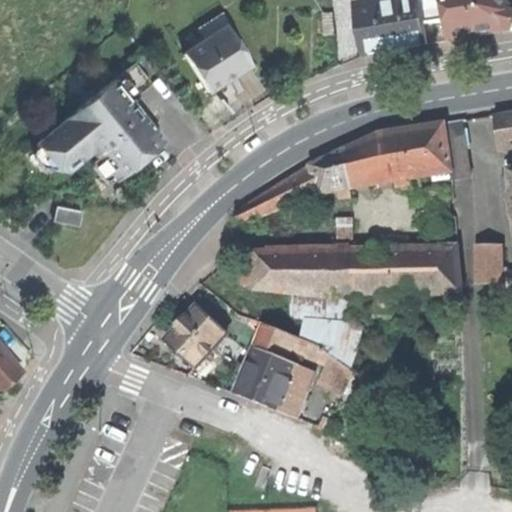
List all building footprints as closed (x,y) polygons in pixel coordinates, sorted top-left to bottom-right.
[(360,0),(355,1),(357,9),(392,3),(391,0),(360,0)] [(357,9),(365,53),(394,47),(428,41),(423,9),(420,0),(408,0),(392,3),(357,9)] [(420,0),(423,9),(443,6),(441,0),(420,0)] [(441,0),(443,6),(447,5),(453,38),(482,33),(511,28),(511,8),(503,0),(441,0)] [(184,53),(208,89),(226,77),(250,62),(226,25),(184,53)] [(140,93),(151,84),(136,65),(124,74),(140,93)] [(140,93),(124,74),(114,82),(129,102),(140,93)] [(129,102),(114,82),(36,145),(61,176),(91,152),(114,181),(138,161),(162,142),(129,102)] [(511,113),(497,117),(502,150),(511,148),(511,113)] [(390,182),(454,172),(446,123),(407,130),(382,134),(390,182)] [(358,187),(390,182),(382,134),(351,145),(358,187)] [(344,190),(358,187),(351,145),(324,156),(320,194),(344,190)] [(241,226),(320,194),(324,156),(306,167),(240,207),(241,226)] [(358,196),(358,187),(344,190),(345,198),(358,196)] [(443,192),(424,194),(428,238),(448,236),(443,192)] [(53,220),(78,225),(80,212),(56,206),(53,220)] [(258,286),(258,290),(300,295),(329,297),(464,295),(460,247),(257,252),(257,255),(242,256),(244,287),(258,286)] [(500,272),(497,248),(476,249),(479,288),(498,287),(500,289),(509,288),(510,287),(511,287),(511,269),(509,270),(509,271),(500,272)] [(197,366),(227,334),(198,306),(182,323),(166,339),(197,366)] [(326,365),(322,374),(318,383),(343,396),(349,385),(355,372),(324,350),(324,349),(322,347),(263,324),(254,347),(249,360),(236,394),(297,418),(316,372),(287,360),(287,359),(291,350),(326,365)] [(0,348),(0,389),(8,383),(21,372),(0,348)]
